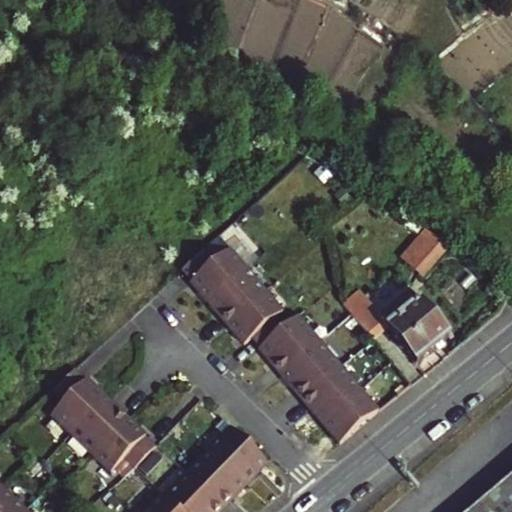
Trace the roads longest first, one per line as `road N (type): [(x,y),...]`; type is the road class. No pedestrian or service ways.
road 1 (residential): [(148,312),(329,492)]
road 2 (tertiary): [(511,343),(329,492)]
